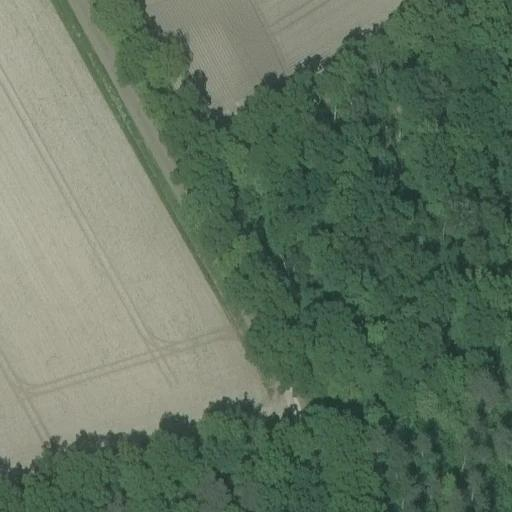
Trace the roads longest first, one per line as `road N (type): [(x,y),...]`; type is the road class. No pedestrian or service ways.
road 1 (track): [(79,0),(297,406),(325,511)]
road 2 (track): [(511,370),(319,427),(282,422),(0,497)]
